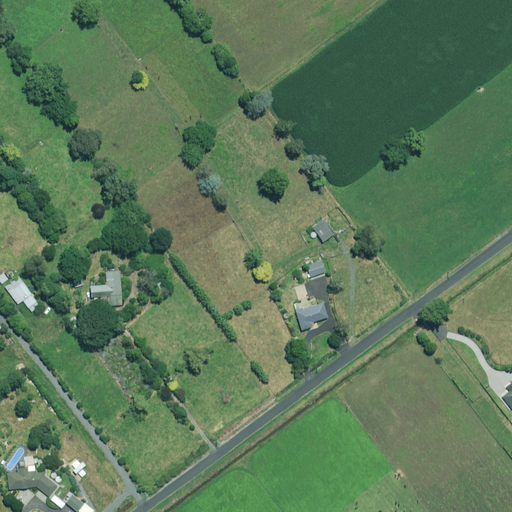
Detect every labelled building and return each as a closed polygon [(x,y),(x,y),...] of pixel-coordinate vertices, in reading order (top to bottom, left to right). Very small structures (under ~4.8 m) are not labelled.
[(334,235),(324,220),(313,227),(323,242),(334,235)] [(325,273),(321,261),(307,266),(310,277),(325,273)] [(123,305),(120,271),(106,273),(107,285),(90,287),(91,298),(102,297),(103,304),(109,304),(110,307),(123,305)] [(9,280),(4,274),(0,276),(0,281),(3,284),(9,280)] [(41,306),(20,277),(6,287),(18,305),(24,301),(32,313),(41,306)] [(85,286),(83,280),(74,283),(76,288),(85,286)] [(167,288),(160,281),(151,289),(157,296),(167,288)] [(328,318),(323,303),(296,311),(302,331),(312,328),(310,323),(328,318)] [(511,382),(511,383),(507,387),(510,391),(502,398),(511,408),(511,382)] [(29,470),(29,468),(18,469),(18,473),(7,474),(9,490),(37,487),(49,497),(58,486),(44,475),(44,473),(40,473),(29,470)] [(78,511),(84,505),(73,495),(66,503),(77,511),(78,511)]
